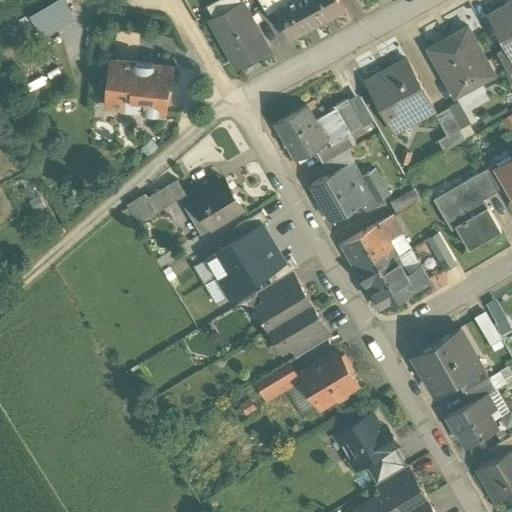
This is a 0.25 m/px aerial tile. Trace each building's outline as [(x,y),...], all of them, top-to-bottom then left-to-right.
[(61,0),(30,18),(42,39),(74,21),(62,0),(61,0)] [(269,54),(239,0),(222,0),(208,8),(215,20),(210,22),(237,72),(269,54)] [(254,0),(265,18),(275,13),(267,0),(254,0)] [(298,0),(293,3),(275,13),(290,42),(317,27),(301,0),(298,0)] [(301,0),(317,27),(343,12),(335,0),(301,0)] [(511,5),(488,19),(506,52),(511,63),(511,5)] [(494,79),(467,30),(450,40),(452,43),(429,56),(454,102),(494,79)] [(511,63),(506,52),(496,58),(508,80),(511,78),(511,63)] [(433,115),(407,65),(367,87),(393,137),(433,115)] [(171,73),(151,71),(151,69),(150,69),(150,70),(136,69),(137,68),(135,68),(135,69),(111,66),(109,81),(108,81),(108,82),(109,83),(108,90),(107,90),(107,92),(108,92),(108,98),(131,101),(146,102),(144,118),(146,118),(146,115),(155,116),(154,117),(156,118),(156,117),(163,117),(165,104),(167,104),(171,73)] [(131,101),(108,98),(106,111),(123,113),(131,101)] [(146,102),(131,101),(123,113),(123,116),(144,118),(146,102)] [(347,104),(331,113),(333,115),(347,140),(348,140),(363,131),(347,104)] [(471,127),(459,106),(447,112),(459,133),(471,127)] [(314,125),(306,111),(275,129),(295,163),(315,151),(326,145),(314,125)] [(459,133),(447,112),(435,119),(446,140),(459,133)] [(347,140),(333,115),(314,125),(326,145),(315,151),(318,156),(340,143),(346,155),(354,151),(348,140),(347,140)] [(511,121),(500,129),(510,145),(511,143),(511,121)] [(340,143),(318,156),(325,168),(346,155),(340,143)] [(346,155),(325,168),(331,178),(342,172),(343,173),(353,168),(353,167),(346,155)] [(511,164),(497,173),(495,174),(506,193),(511,202),(511,164)] [(353,168),(343,173),(362,208),(373,202),(362,182),(353,168)] [(497,173),(495,170),(483,177),(496,199),(506,193),(495,174),(497,173)] [(343,173),(342,172),(331,178),(311,190),(331,225),(362,208),(343,173)] [(388,201),(374,175),(362,182),(373,202),(376,208),(388,201)] [(496,199),(483,177),(472,183),(484,205),(496,199)] [(472,183),(432,206),(450,237),(456,234),(468,256),(499,238),(489,220),(482,207),(484,205),(472,183)] [(177,184),(148,202),(156,215),(185,198),(177,184)] [(220,186),(188,205),(196,218),(202,215),(211,231),(242,213),(232,194),(227,197),(220,186)] [(420,207),(414,196),(389,210),(395,221),(420,207)] [(236,231),(242,240),(261,229),(267,225),(262,215),(236,231)] [(391,221),(378,229),(387,245),(400,237),(391,221)] [(261,229),(242,240),(206,262),(230,301),(265,280),(285,267),(261,229)] [(378,229),(343,248),(362,283),(397,263),(387,245),(378,229)] [(454,271),(444,254),(433,260),(443,278),(454,271)] [(397,263),(362,283),(381,317),(416,298),(406,279),(397,263)] [(285,267),(265,280),(270,289),(289,278),(297,274),(291,264),(285,267)] [(420,272),(406,279),(416,298),(430,290),(420,272)] [(270,289),(258,296),(264,306),(295,288),(289,278),(270,289)] [(264,306),(255,312),(269,334),(310,309),(296,287),(295,288),(264,306)] [(310,309),(269,334),(282,356),(291,351),(322,332),(323,331),(310,309)] [(476,326),(491,352),(500,347),(485,321),(476,326)] [(322,332),(291,351),(297,361),(328,343),(322,332)] [(459,335),(418,359),(427,375),(420,379),(431,398),(454,385),(456,389),(482,374),(459,335)] [(336,357),(299,379),(320,413),(333,405),(339,407),(345,403),(347,397),(357,391),(349,378),(352,377),(343,361),(340,363),(336,357)] [(284,369),(255,387),(264,402),(293,384),(284,369)] [(482,374),(456,389),(462,400),(464,399),(488,385),(482,374)] [(488,385),(464,399),(470,410),(479,405),(480,406),(495,398),(488,385)] [(470,410),(446,423),(447,425),(449,424),(455,435),(453,437),(454,438),(456,437),(466,454),(497,437),(480,406),(479,405),(470,410)] [(371,420),(335,441),(355,475),(364,470),(393,452),(396,450),(387,435),(382,438),(371,420)] [(511,442),(486,457),(492,468),(477,477),(488,497),(487,497),(495,511),(511,500),(511,442)] [(393,452),(364,470),(376,491),(405,473),(393,452)] [(376,491),(375,492),(381,502),(412,484),(405,473),(376,491)] [(381,502),(374,506),(377,511),(415,511),(425,506),(412,484),(381,502)]
